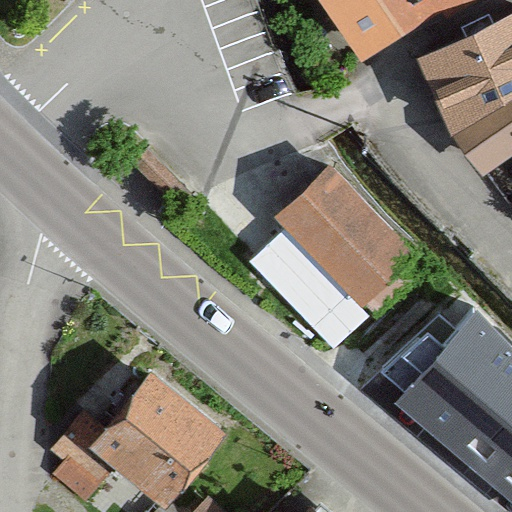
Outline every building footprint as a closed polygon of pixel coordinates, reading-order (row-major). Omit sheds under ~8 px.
[(327,0),(364,59),(468,0),(327,0)] [(511,9),(414,69),(453,132),(511,96),(511,9)] [(478,175),(511,154),(511,96),(453,132),(478,175)] [(170,200),(185,185),(148,149),(133,164),(170,200)] [(270,220),(359,312),(419,254),(330,162),(270,220)] [(398,396),(511,489),(511,329),(481,300),(398,396)] [(166,505),(231,429),(156,365),(91,441),(166,505)] [(66,423),(41,450),(83,486),(107,459),(66,423)]
